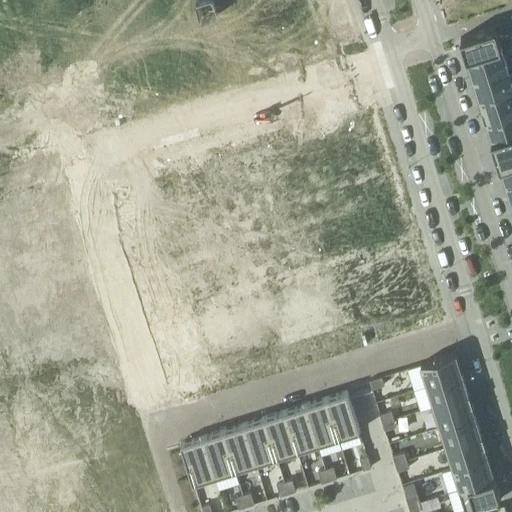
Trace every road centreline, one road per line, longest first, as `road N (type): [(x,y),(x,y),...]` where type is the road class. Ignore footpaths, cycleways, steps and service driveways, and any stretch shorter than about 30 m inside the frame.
road 1 (residential): [(475,326),(144,432)]
road 2 (residential): [(388,52),(475,326)]
road 3 (residential): [(511,289),(432,38)]
